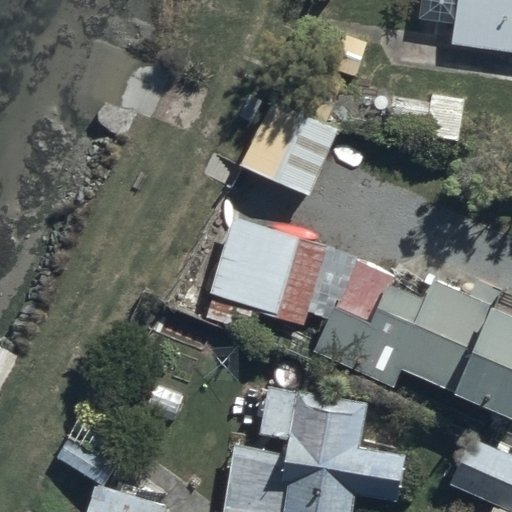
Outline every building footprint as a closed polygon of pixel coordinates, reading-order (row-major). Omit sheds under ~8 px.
[(511,0),(461,0),(457,39),(511,45),(511,0)] [(310,8),(296,45),(360,69),(374,32),(310,8)] [(299,73),(289,68),(245,153),(310,186),(341,126),(326,118),(346,79),(306,59),(299,73)] [(465,90),(393,83),(389,128),(461,134),(465,90)] [(326,242),(233,212),(201,311),(252,327),(259,303),(301,317),(326,242)] [(435,285),(353,250),(314,339),(401,376),(407,362),(511,407),(511,307),(439,276),(435,285)] [(371,397),(277,380),(265,443),(239,438),(224,511),(360,511),(364,492),(399,498),(408,447),(363,439),(371,397)] [(511,446),(486,433),(461,480),(511,506),(511,446)] [(167,511),(171,496),(100,479),(92,511),(167,511)]
